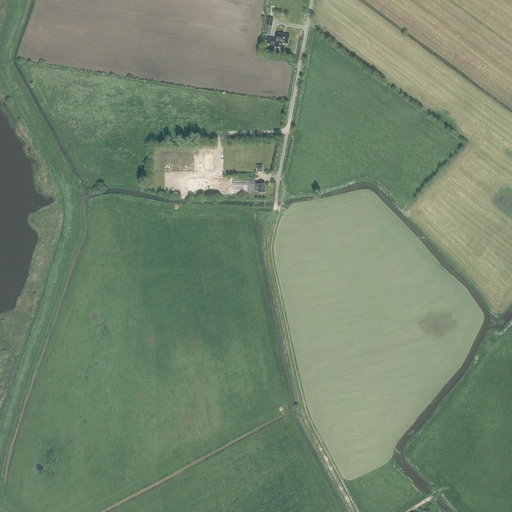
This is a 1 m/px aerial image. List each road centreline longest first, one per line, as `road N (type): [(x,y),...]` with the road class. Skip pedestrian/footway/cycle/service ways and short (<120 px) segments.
road 1 (track): [(352,511),(296,407),(266,250),(275,198)]
road 2 (unclassified): [(279,175),(311,0)]
